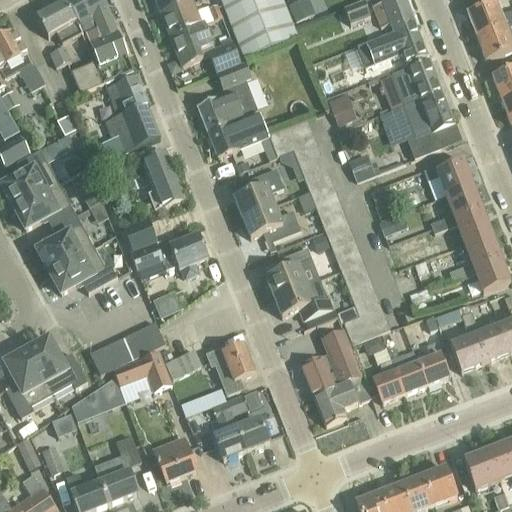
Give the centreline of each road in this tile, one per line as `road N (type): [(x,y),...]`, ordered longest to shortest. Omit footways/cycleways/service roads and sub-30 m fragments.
road 1 (residential): [(315,479),(126,0)]
road 2 (residential): [(511,211),(429,0)]
road 3 (residential): [(315,479),(511,402)]
